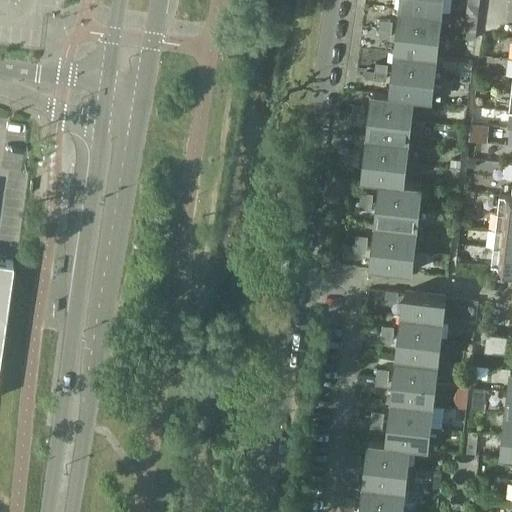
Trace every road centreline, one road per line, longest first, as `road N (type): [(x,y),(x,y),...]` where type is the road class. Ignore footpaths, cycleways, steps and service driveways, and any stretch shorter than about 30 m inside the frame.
road 1 (tertiary): [(107,94),(46,511)]
road 2 (tertiary): [(73,511),(144,99)]
road 3 (residential): [(298,270),(335,0)]
road 4 (residential): [(267,511),(298,270)]
road 5 (residential): [(351,275),(357,285),(332,511)]
road 6 (residential): [(351,275),(511,287)]
